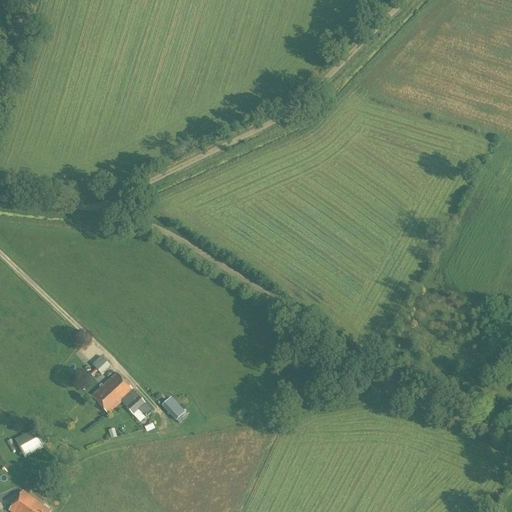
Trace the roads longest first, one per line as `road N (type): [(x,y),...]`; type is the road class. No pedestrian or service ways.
road 1 (unclassified): [(511,433),(401,391),(203,252),(165,229),(101,209)]
road 2 (track): [(0,496),(114,443),(401,391)]
road 3 (unclassified): [(101,209),(280,116),(402,0)]
road 4 (track): [(0,249),(178,431)]
